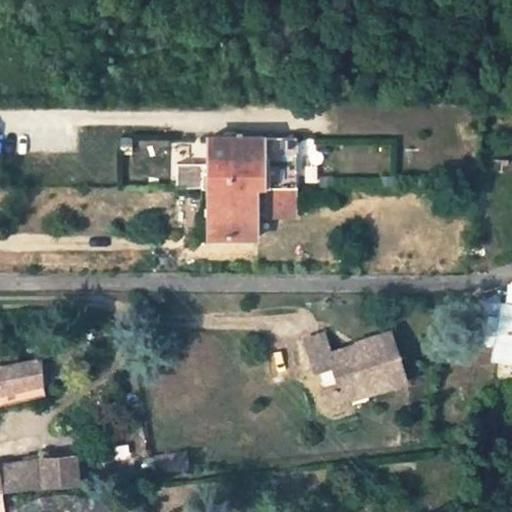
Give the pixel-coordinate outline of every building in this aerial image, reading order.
[(295,216),(295,139),(201,139),(201,161),(208,161),(208,188),(208,216),(201,215),(201,238),(256,238),(256,189),(268,189),(268,216),(295,216)] [(511,304),(503,303),(501,322),(490,320),(488,340),(498,341),(495,361),(511,363),(511,304)] [(405,381),(390,331),(330,351),(324,333),(305,339),(315,370),(333,364),(339,385),(322,391),(328,412),(348,405),(346,400),(405,381)] [(0,391),(43,382),(40,357),(0,366),(0,491),(3,491),(79,483),(77,454),(42,456),(0,463),(0,391)] [(0,403),(43,394),(43,382),(0,391),(0,403)] [(187,468),(185,453),(166,455),(167,470),(187,468)]
